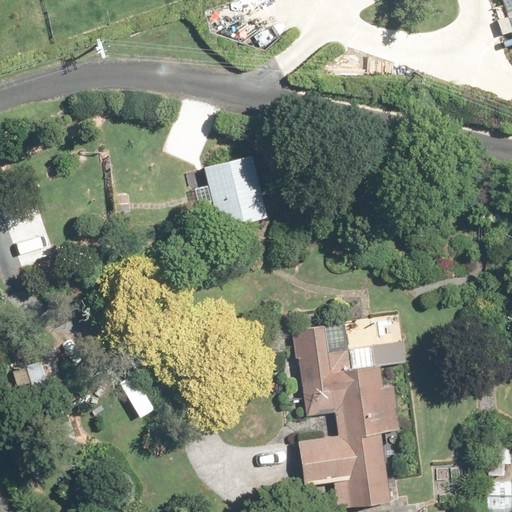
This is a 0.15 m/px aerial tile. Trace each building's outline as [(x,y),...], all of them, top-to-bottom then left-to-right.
[(501,52),(511,48),(511,0),(498,0),(504,18),(491,23),(501,52)] [(201,167),(204,186),(188,189),(197,231),(213,227),(260,218),(248,158),(201,167)] [(331,511),(334,511),(385,505),(375,434),(399,431),(393,388),(382,389),(379,367),(407,363),(400,312),(286,328),(299,417),(327,413),(330,434),(291,440),(298,488),(328,484),(331,511)] [(500,464),(508,464),(509,449),(484,448),(483,475),(499,476),(500,464)] [(506,483),(483,482),(482,509),(505,510),(506,483)]
